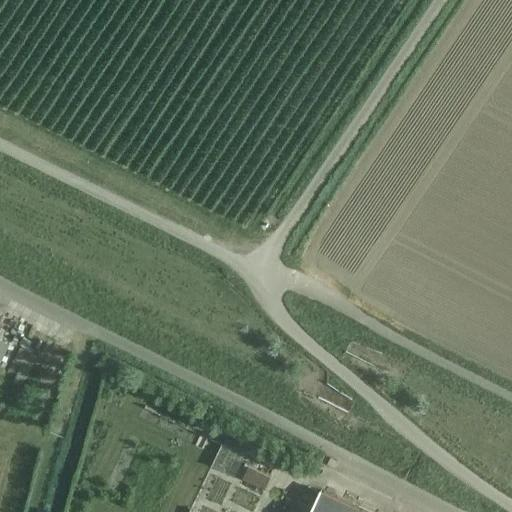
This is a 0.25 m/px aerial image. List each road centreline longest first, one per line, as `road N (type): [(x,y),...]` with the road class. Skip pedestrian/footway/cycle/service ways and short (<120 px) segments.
road 1 (unclassified): [(455,511),(0,282)]
road 2 (unclassified): [(511,506),(313,354),(268,299),(261,268)]
road 3 (unclassified): [(261,268),(439,0)]
road 4 (unclassified): [(261,268),(0,148)]
road 5 (unclassified): [(511,393),(261,268)]
